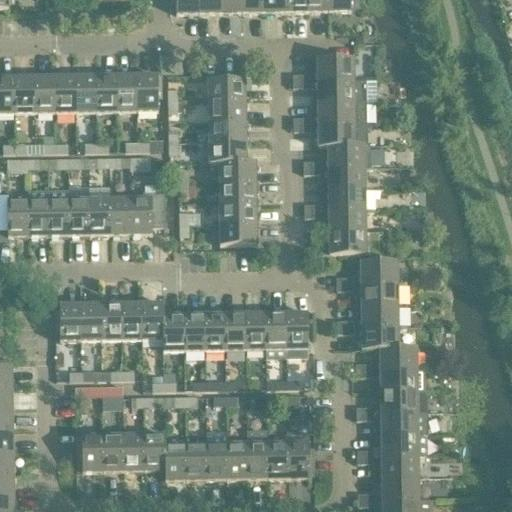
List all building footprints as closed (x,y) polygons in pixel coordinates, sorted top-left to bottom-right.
[(198,19),(197,0),(175,0),(176,19),(198,19)] [(197,0),(198,19),(220,19),(219,0),(197,0)] [(241,0),(219,0),(220,19),(241,18),(241,0)] [(262,0),(241,0),(241,18),(263,18),(262,0)] [(284,0),(262,0),(263,18),(285,18),(284,0)] [(284,0),(285,18),(306,17),(305,0),(284,0)] [(305,0),(306,17),(328,17),(327,0),(305,0)] [(327,0),(328,17),(350,17),(350,0),(327,0)] [(316,63),(316,86),(354,86),(354,87),(358,87),(358,84),(353,84),(353,63),(316,63)] [(115,80),(95,81),(96,118),(116,117),(115,80)] [(136,80),(115,80),(116,117),(136,117),(136,80)] [(157,80),(136,80),(136,117),(158,117),(157,80)] [(301,93),(300,80),(292,80),(292,93),(301,93)] [(309,80),(300,80),(301,93),(309,93),(309,80)] [(0,118),(14,119),(14,82),(0,81),(0,118)] [(34,81),(14,82),(14,119),(34,118),(34,81)] [(54,81),(34,81),(34,118),(55,118),(54,81)] [(75,81),(54,81),(55,118),(75,118),(75,81)] [(95,81),(75,81),(75,118),(96,118),(95,81)] [(207,85),(208,106),(245,106),(244,84),(207,85)] [(316,86),(317,108),(354,107),(354,87),(354,86),(316,86)] [(167,95),(168,107),(176,107),(176,95),(167,95)] [(208,106),(208,127),(245,126),(245,106),(208,106)] [(176,107),(168,107),(168,119),(177,119),(176,107)] [(317,108),(317,129),(354,129),(354,130),(359,130),(359,127),(354,127),(354,107),(317,108)] [(301,136),(301,123),(293,123),(293,136),(301,136)] [(309,123),(301,123),(301,136),(310,136),(309,123)] [(208,127),(208,147),(245,146),(245,126),(208,127)] [(317,152),(327,152),(327,151),(355,151),(355,150),(354,130),(354,129),(317,129),(317,152)] [(168,135),(168,148),(177,147),(177,135),(168,135)] [(149,148),(137,148),(137,157),(162,157),(162,145),(149,145),(149,148)] [(209,168),(218,168),(246,167),(245,146),(208,147),(209,168)] [(177,147),(168,148),(169,160),(177,160),(177,147)] [(137,157),(137,148),(125,148),(125,157),(137,157)] [(55,158),(55,149),(43,149),(43,158),(55,158)] [(67,149),(55,149),(55,158),(68,158),(67,149)] [(96,157),(96,149),(84,149),(84,158),(96,157)] [(108,149),(96,149),(96,157),(108,157),(108,149)] [(15,159),(15,150),(2,150),(3,159),(15,159)] [(27,150),(15,150),(15,159),(27,158),(27,150)] [(327,152),(327,173),(364,172),(364,174),(369,174),(369,171),(364,171),(364,150),(355,150),(355,151),(327,151),(327,152)] [(109,172),(109,163),(97,164),(97,172),(109,172)] [(121,163),(109,163),(109,172),(121,172),(121,163)] [(129,163),(129,175),(150,175),(150,163),(129,163)] [(39,164),(27,165),(27,173),(39,173),(39,164)] [(68,173),(68,164),(56,164),(56,173),(68,173)] [(80,164),(68,164),(68,173),(80,173),(80,164)] [(27,173),(27,165),(6,165),(7,177),(27,177),(27,173)] [(311,180),(311,166),(303,166),(303,180),(311,180)] [(319,166),(311,166),(311,180),(320,179),(319,166)] [(218,168),(218,188),(255,188),(255,167),(246,167),(218,168)] [(327,173),(327,194),(365,194),(364,174),(364,172),(327,173)] [(178,177),(178,189),(187,189),(187,177),(178,177)] [(218,188),(219,209),(256,208),(255,188),(218,188)] [(187,189),(178,189),(179,201),(194,201),(194,189),(187,189)] [(320,216),(328,216),(365,215),(365,217),(369,217),(369,214),(365,214),(365,194),(327,194),(328,207),(320,209),(312,210),(312,223),(320,223),(320,216)] [(28,197),(28,205),(28,241),(49,241),(48,204),(48,196),(28,197)] [(48,196),(48,204),(49,241),(69,241),(69,204),(69,196),(48,196)] [(143,203),(130,203),(130,240),(152,240),(152,232),(165,232),(164,197),(143,197),(143,203)] [(28,241),(28,205),(8,205),(8,199),(0,199),(0,234),(7,234),(7,242),(28,241)] [(110,203),(89,204),(90,241),(110,240),(110,203)] [(130,203),(110,203),(110,240),(130,240),(130,203)] [(89,204),(69,204),(69,241),(90,241),(89,204)] [(219,209),(219,229),(256,229),(256,208),(219,209)] [(312,223),(312,210),(304,210),(304,223),(312,223)] [(328,216),(328,238),(365,237),(365,217),(365,215),(328,216)] [(179,218),(179,230),(188,230),(188,218),(179,218)] [(256,229),(219,229),(219,251),(256,250),(256,229)] [(188,230),(179,230),(179,242),(188,242),(188,230)] [(365,237),(328,238),(328,250),(321,250),(321,253),(304,253),(304,260),(328,260),(379,259),(379,237),(365,237)] [(360,266),(360,289),(397,288),(397,290),(402,290),(402,287),(397,287),(397,266),(360,266)] [(344,296),(344,282),(336,283),(336,296),(344,296)] [(352,282),(344,282),(344,296),(352,295),(352,282)] [(360,289),(360,310),(398,310),(397,290),(397,288),(360,289)] [(81,346),(101,345),(101,308),(80,309),(81,346)] [(101,345),(121,345),(121,308),(101,308),(101,345)] [(121,345),(142,345),(141,308),(121,308),(121,345)] [(142,345),(162,345),(163,345),(162,319),(163,319),(163,308),(141,308),(142,345)] [(59,346),(81,346),(80,309),(59,309),(59,346)] [(360,310),(361,332),(398,332),(398,333),(402,333),(402,330),(398,330),(398,310),(360,310)] [(285,318),(286,355),(286,363),(307,362),(307,317),(285,318)] [(225,356),(245,355),(244,318),(224,319),(225,356)] [(245,355),(265,355),(265,318),(244,318),(245,355)] [(265,318),(265,355),(265,363),(286,363),(286,355),(285,318),(265,318)] [(162,357),(184,356),(183,319),(163,319),(162,319),(163,345),(162,345),(162,357)] [(184,356),(204,356),(204,319),(183,319),(184,356)] [(204,356),(225,356),(224,319),(204,319),(204,356)] [(353,325),(345,326),(345,339),(353,339),(353,325)] [(345,339),(345,326),(337,326),(337,339),(345,339)] [(361,355),(379,354),(398,353),(398,333),(398,332),(361,332),(361,355)] [(379,354),(379,375),(416,375),(416,377),(421,377),(421,373),(416,373),(416,352),(398,353),(379,354)] [(364,382),(363,369),(355,369),(355,382),(364,382)] [(372,369),(363,369),(364,382),(372,382),(372,369)] [(0,392),(12,393),(12,370),(0,370),(0,392)] [(379,375),(380,397),(417,397),(427,396),(426,376),(425,377),(425,373),(421,373),(421,377),(416,377),(416,375),(379,375)] [(122,385),(122,376),(109,377),(110,385),(122,385)] [(134,376),(122,376),(122,385),(134,385),(134,376)] [(81,386),(81,377),(68,377),(69,386),(81,386)] [(93,377),(81,377),(81,386),(93,386),(93,377)] [(245,395),(245,386),(233,387),(233,395),(245,395)] [(257,386),(245,386),(245,395),(258,395),(257,386)] [(286,395),(286,386),(274,386),(274,395),(286,395)] [(298,386),(286,386),(286,395),(298,395),(298,386)] [(176,387),(164,388),(164,396),(176,396),(176,387)] [(205,396),(205,387),(192,387),(193,396),(205,396)] [(217,387),(205,387),(205,396),(217,396),(217,387)] [(164,396),(164,388),(152,388),(152,397),(164,396)] [(114,391),(102,392),(102,400),(114,400),(114,391)] [(0,392),(0,414),(12,414),(12,393),(0,392)] [(102,400),(102,392),(90,392),(90,400),(102,400)] [(380,397),(380,419),(417,418),(427,418),(427,396),(417,397),(380,397)] [(286,401),(286,409),(299,409),(299,400),(286,401)] [(225,410),(225,401),(213,402),(213,410),(225,410)] [(237,401),(225,401),(225,410),(238,410),(237,401)] [(266,410),(266,401),(254,401),(254,410),(266,410)] [(278,401),(266,401),(266,410),(278,409),(278,401)] [(156,402),(143,403),(144,411),(156,411),(156,402)] [(185,411),(184,402),(172,402),(172,411),(185,411)] [(197,402),(184,402),(185,411),(197,411),(197,402)] [(144,411),(143,403),(131,403),(131,411),(144,411)] [(364,425),(364,412),(356,412),(356,425),(364,425)] [(372,412),(364,412),(364,425),(373,425),(372,412)] [(0,414),(0,435),(13,436),(12,414),(0,414)] [(380,419),(380,440),(417,440),(426,439),(427,439),(427,418),(417,418),(380,419)] [(0,435),(0,457),(13,457),(13,436),(0,435)] [(246,436),(246,448),(247,485),(267,484),(267,447),(266,435),(246,436)] [(287,437),(287,447),(288,484),(309,484),(308,437),(287,437)] [(103,477),(124,476),(123,439),(103,440),(103,477)] [(124,476),(144,476),(143,439),(123,439),(124,476)] [(144,476),(164,476),(165,476),(164,449),(165,449),(165,439),(143,439),(144,476)] [(373,462),(381,462),(418,461),(427,461),(426,439),(417,440),(380,440),(380,452),(372,452),(372,455),(365,455),(365,468),(373,468),(373,462)] [(82,477),(103,477),(103,440),(81,440),(82,477)] [(287,447),(267,447),(267,484),(288,484),(287,447)] [(206,448),(185,449),(186,485),(206,485),(206,448)] [(226,448),(206,448),(206,485),(227,485),(226,448)] [(246,448),(226,448),(227,485),(247,485),(246,448)] [(165,476),(164,476),(164,486),(186,485),(185,449),(165,449),(164,449),(165,476)] [(365,468),(365,455),(357,455),(357,469),(365,468)] [(0,457),(0,479),(13,479),(13,457),(0,457)] [(381,462),(381,483),(418,483),(418,463),(418,461),(381,462)] [(0,479),(0,500),(14,500),(13,479),(0,479)] [(381,483),(381,505),(419,504),(419,503),(418,483),(381,483)] [(366,511),(365,498),(357,499),(357,511),(366,511)] [(374,498),(365,498),(366,511),(374,511),(374,505),(374,498)] [(0,511),(13,511),(14,500),(0,500),(0,511)]
